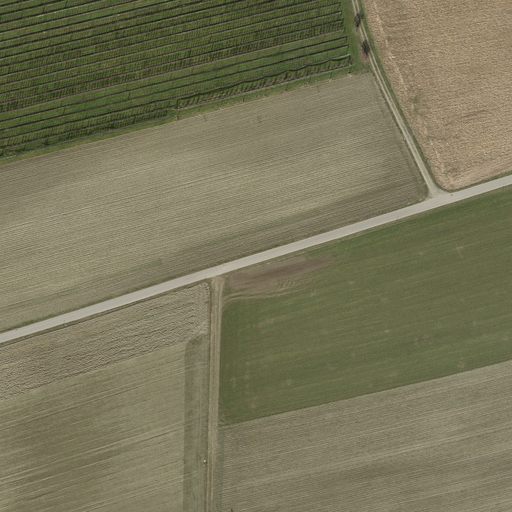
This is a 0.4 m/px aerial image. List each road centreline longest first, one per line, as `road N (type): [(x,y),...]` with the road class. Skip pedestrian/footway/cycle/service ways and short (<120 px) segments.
road 1 (residential): [(0,340),(511,181)]
road 2 (track): [(217,272),(210,511)]
road 3 (track): [(356,0),(441,203)]
